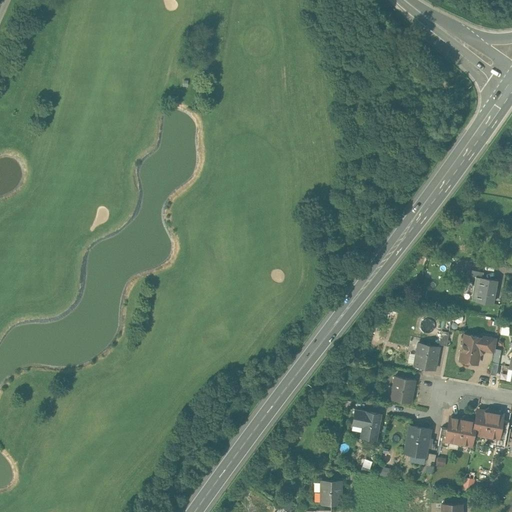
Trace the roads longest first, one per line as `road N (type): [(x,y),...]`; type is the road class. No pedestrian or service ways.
road 1 (primary): [(506,93),(193,511)]
road 2 (residential): [(385,408),(439,418),(443,387),(511,399)]
road 3 (primary): [(398,0),(506,93)]
